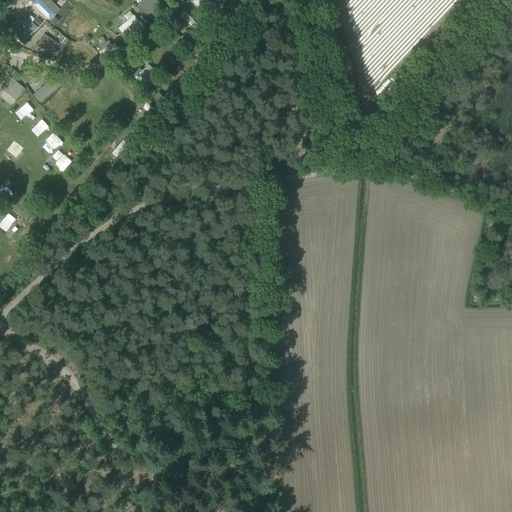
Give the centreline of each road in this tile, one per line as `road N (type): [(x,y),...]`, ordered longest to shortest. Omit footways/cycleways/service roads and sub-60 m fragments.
road 1 (track): [(498,0),(344,160),(249,186)]
road 2 (track): [(249,186),(118,217),(0,312)]
road 3 (track): [(64,374),(91,407),(137,511)]
